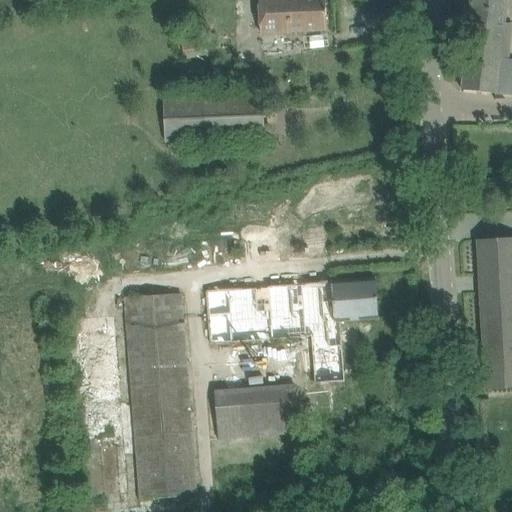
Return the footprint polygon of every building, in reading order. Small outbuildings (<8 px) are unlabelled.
[(258,0),(259,14),(259,33),(305,30),(326,30),(325,0),(258,0)] [(471,0),(461,90),(480,93),(511,96),(511,64),(498,63),(506,0),(471,0)] [(181,36),(183,60),(209,58),(207,34),(181,36)] [(303,49),(325,46),(324,34),(301,38),(303,49)] [(163,98),(164,143),(265,139),(263,94),(163,98)] [(511,239),(498,240),(478,241),(486,389),(507,388),(511,387),(511,239)] [(210,344),(231,342),(231,344),(311,337),(315,384),(345,382),(340,322),(377,319),(374,279),(354,280),(206,293),(210,344)] [(126,298),(141,500),(197,496),(181,293),(126,298)] [(215,391),(218,439),(298,434),(295,386),(215,391)]
